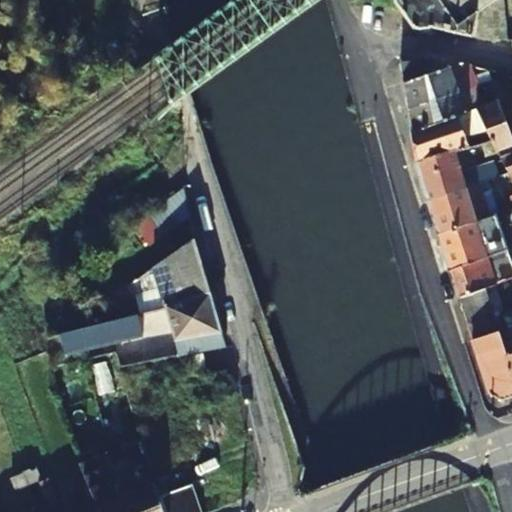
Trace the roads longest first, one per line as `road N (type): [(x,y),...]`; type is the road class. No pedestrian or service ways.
road 1 (residential): [(492,451),(454,361),(358,51)]
road 2 (tertiary): [(328,511),(492,451)]
road 3 (residential): [(511,62),(438,46),(358,51)]
